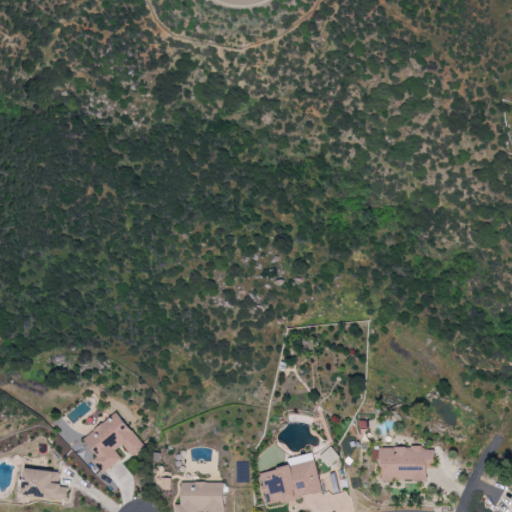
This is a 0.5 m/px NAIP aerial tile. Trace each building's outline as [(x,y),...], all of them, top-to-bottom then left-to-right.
[(106,473),(124,459),(118,451),(126,445),(135,457),(147,448),(120,413),(86,439),(100,457),(96,460),(106,473)] [(429,481),(429,469),(437,469),(437,451),(424,451),(424,447),(382,447),(382,481),(429,481)] [(324,494),(316,454),(289,459),(291,468),(263,474),(269,505),(324,494)] [(69,501),(71,486),(60,484),(62,473),(28,468),(24,494),(69,501)] [(184,483),(184,505),(177,505),(176,511),(226,511),(227,483),(184,483)]
